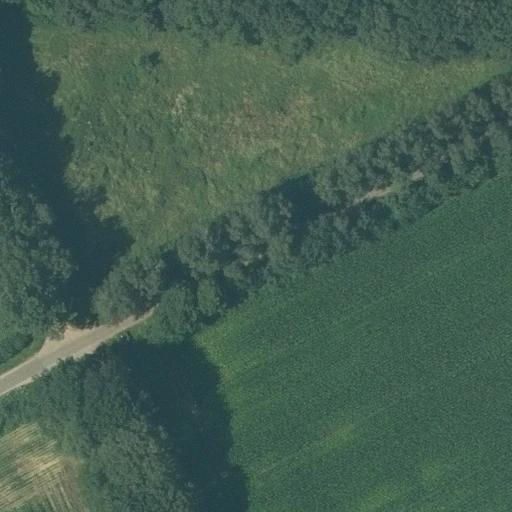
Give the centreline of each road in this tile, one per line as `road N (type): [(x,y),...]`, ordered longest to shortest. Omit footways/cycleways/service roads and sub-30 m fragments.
road 1 (unclassified): [(511,106),(63,350)]
road 2 (unclassified): [(63,350),(137,511)]
road 3 (track): [(0,205),(63,350)]
